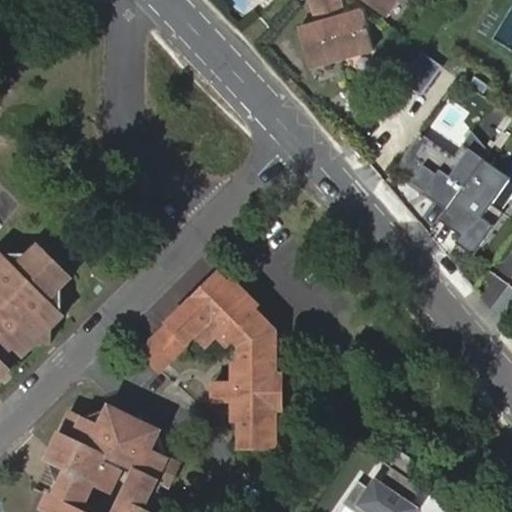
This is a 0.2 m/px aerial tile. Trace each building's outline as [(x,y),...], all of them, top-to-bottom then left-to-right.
[(342,59),(324,0),(309,0),(317,24),(299,30),(311,69),(342,59)] [(324,0),(342,59),(374,49),(362,10),(344,16),(338,0),(324,0)] [(396,0),(364,0),(386,15),(396,0)] [(455,157),(420,133),(399,166),(416,178),(411,185),(448,211),(483,159),(489,152),(472,131),(455,157)] [(511,178),(483,159),(448,211),(441,221),(463,236),(457,244),(476,257),(505,213),(493,205),(511,178)] [(0,382),(12,371),(0,358),(0,351),(10,342),(26,357),(66,318),(51,302),(74,279),(41,246),(31,256),(4,255),(3,253),(0,255),(0,382)] [(278,333),(221,276),(142,353),(161,373),(197,337),(209,348),(220,338),(229,348),(236,341),(242,348),(242,450),(268,450),(277,441),(278,333)] [(171,488),(182,466),(153,452),(162,432),(111,407),(102,427),(72,413),(49,461),(69,470),(48,511),(146,511),(145,511),(159,482),(171,488)] [(418,511),(419,511),(374,482),(367,492),(360,486),(346,507),(353,511),(418,511)]
